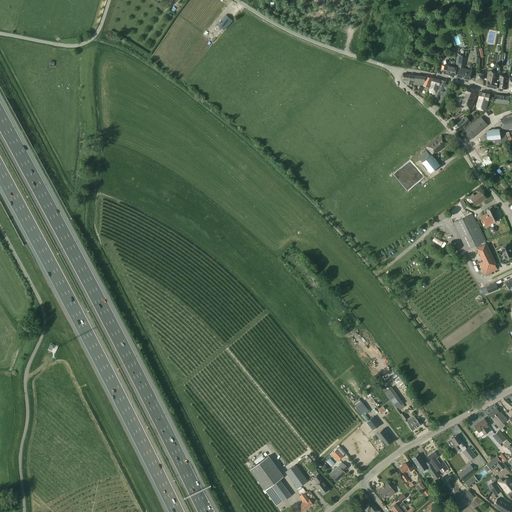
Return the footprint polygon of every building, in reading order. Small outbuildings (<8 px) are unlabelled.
[(226,15),(217,25),(224,30),(232,21),(226,15)] [(216,24),(209,32),(216,38),(223,30),(216,24)] [(463,54),(458,53),(456,64),(459,65),(458,70),(459,70),(457,77),(470,80),(472,72),(471,70),(464,68),(466,57),(463,57),(463,54)] [(455,76),(457,67),(445,65),(444,74),(455,76)] [(496,89),(499,74),(488,72),(486,81),(488,81),(487,87),(496,89)] [(414,83),(415,75),(403,73),(403,80),(409,84),(409,82),(414,83)] [(506,90),(508,76),(500,75),(498,88),(506,90)] [(423,86),(426,77),(416,76),(414,84),(419,85),(422,85),(423,86)] [(433,78),(427,77),(422,89),(424,90),(425,86),(427,87),(427,88),(429,89),(433,78)] [(436,95),(438,90),(441,81),(433,78),(430,87),(429,91),(433,92),(432,94),(436,95)] [(446,84),(447,82),(442,81),(439,88),(438,90),(436,95),(435,96),(438,97),(440,94),(441,91),(442,91),(440,95),(442,95),(443,92),(447,93),(447,92),(449,85),(446,84)] [(460,102),(461,103),(460,104),(468,107),(467,109),(470,111),(476,97),(475,96),(477,91),(468,88),(466,93),(467,93),(464,100),(462,99),(461,99),(460,99),(459,100),(459,101),(460,102)] [(490,94),(480,92),(479,98),(476,106),(486,109),(488,100),(489,100),(490,94)] [(510,96),(495,95),(494,103),(509,104),(510,96)] [(464,114),(462,112),(454,116),(454,117),(454,118),(454,119),(455,119),(456,120),(463,115),(464,114)] [(502,131),(511,128),(511,114),(509,115),(509,116),(503,117),(505,125),(500,126),(502,131)] [(461,130),(468,124),(471,121),(466,116),(463,119),(457,124),(461,130)] [(488,125),(484,120),(481,117),(463,132),(470,140),(488,125)] [(505,132),(501,133),(500,129),(486,130),(487,134),(484,135),(482,136),(483,145),(488,144),(488,145),(489,144),(502,143),(507,142),(505,132)] [(443,147),(447,144),(441,136),(437,139),(437,138),(426,147),(429,151),(432,148),(436,153),(444,147),(443,147)] [(468,151),(477,170),(485,167),(475,147),(468,151)] [(441,165),(432,155),(430,156),(426,151),(419,157),(423,162),(422,162),(431,173),(441,165)] [(491,179),(497,175),(493,170),(487,174),(491,179)] [(476,206),(486,198),(481,192),(475,196),(473,194),(469,197),(476,206)] [(486,226),(499,220),(492,207),(487,210),(486,210),(488,213),(481,217),(486,226)] [(467,250),(476,246),(477,248),(485,244),(486,244),(472,214),(454,223),(467,250)] [(498,270),(485,244),(477,248),(483,261),(479,263),(485,276),(498,270)] [(511,257),(511,252),(509,244),(501,247),(506,259),(511,257)] [(487,287),(489,293),(499,289),(496,283),(487,287)] [(55,353),(59,346),(51,343),(48,350),(55,353)] [(385,392),(397,408),(404,404),(392,387),(385,392)] [(360,398),(353,403),(356,407),(363,402),(360,398)] [(498,427),(500,429),(500,430),(502,432),(504,430),(502,428),(505,426),(503,423),(507,420),(500,412),(501,411),(497,407),(489,413),(492,417),(491,418),(498,427)] [(364,413),(361,415),(367,421),(369,418),(364,413)] [(367,422),(373,430),(380,424),(374,417),(367,422)] [(414,417),(407,422),(409,425),(408,425),(412,431),(420,425),(416,419),(416,420),(414,417)] [(478,432),(481,431),(484,435),(489,431),(486,427),(489,426),(485,420),(478,424),(478,423),(474,426),(478,432)] [(376,434),(386,446),(393,441),(383,429),(376,434)] [(492,436),(500,444),(502,447),(503,445),(505,448),(510,443),(499,430),(492,436)] [(462,440),(460,441),(456,435),(451,439),(455,445),(454,446),(457,451),(460,448),(463,451),(462,452),(469,461),(476,456),(469,446),(466,449),(464,446),(466,445),(462,440)] [(331,454),(338,461),(344,456),(337,449),(331,454)] [(433,466),(434,466),(437,471),(442,468),(445,473),(447,474),(449,472),(450,470),(443,461),(439,463),(436,458),(438,457),(434,452),(427,457),(433,466)] [(502,454),(498,457),(504,462),(507,459),(502,454)] [(421,472),(427,468),(418,455),(412,459),(421,472)] [(283,476),(268,456),(250,469),(276,506),(291,495),(279,479),(283,476)] [(505,467),(496,456),(486,465),(491,470),(496,466),(500,471),(505,467)] [(342,462),(341,463),(338,466),(329,474),(336,482),(346,473),(344,471),(348,468),(345,464),(344,465),(342,462)] [(402,472),(407,469),(409,473),(412,471),(407,465),(405,463),(399,468),(402,472)] [(475,463),(463,472),(468,479),(479,469),(475,463)] [(285,471),(297,488),(308,481),(295,464),(285,471)] [(440,477),(432,466),(427,469),(435,480),(440,477)] [(318,483),(314,486),(319,492),(320,491),(322,494),(329,489),(322,481),(323,480),(319,474),(314,478),(318,483)] [(410,482),(404,474),(401,476),(405,482),(406,482),(408,484),(410,482)] [(465,482),(469,488),(478,481),(474,475),(465,482)] [(500,480),(497,483),(511,499),(511,498),(511,482),(509,479),(503,484),(500,480)] [(500,492),(494,481),(488,485),(494,495),(500,492)] [(383,498),(388,494),(390,497),(392,495),(395,493),(387,482),(377,490),(383,498)] [(462,507),(474,497),(468,489),(456,500),(462,507)] [(426,490),(421,493),(425,498),(429,494),(426,490)] [(301,504),(302,505),(298,508),(301,511),(302,511),(313,505),(309,500),(310,499),(309,499),(304,493),(299,496),(302,501),(303,500),(304,502),(301,504)] [(475,507),(481,501),(477,497),(471,503),(475,507)] [(370,500),(362,507),(366,511),(368,511),(370,511),(372,510),(373,511),(375,511),(378,510),(370,500)] [(502,511),(508,511),(511,507),(500,501),(497,500),(493,506),(496,508),(502,511)] [(391,508),(393,511),(395,511),(405,504),(403,502),(397,506),(395,504),(391,508)]
